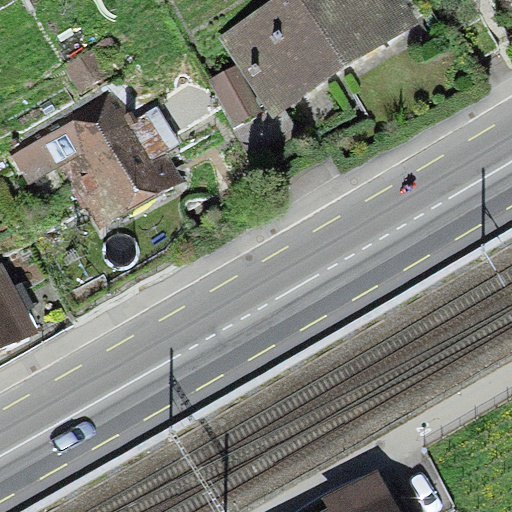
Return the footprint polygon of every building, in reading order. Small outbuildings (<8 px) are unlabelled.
[(293,0),(242,33),(286,102),(406,26),(389,0),(293,0)] [(486,24),(454,38),(469,65),(499,48),(486,24)] [(80,32),(57,43),(80,86),(103,74),(96,62),(113,53),(105,40),(89,49),(80,32)] [(94,205),(106,226),(171,190),(159,168),(178,157),(153,113),(147,116),(111,97),(12,153),(29,181),(56,165),(82,211),(94,205)] [(235,135),(247,155),(292,128),(279,107),(235,135)] [(319,155),(308,138),(257,167),(269,184),(319,155)] [(0,354),(28,340),(0,285),(0,354)] [(385,511),(372,485),(328,507),(327,504),(324,505),(326,511),(385,511)]
